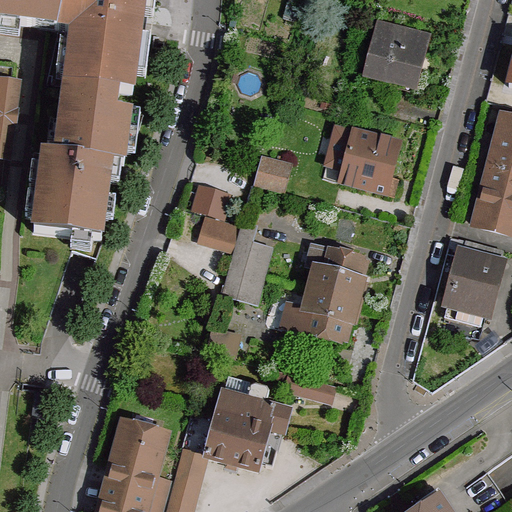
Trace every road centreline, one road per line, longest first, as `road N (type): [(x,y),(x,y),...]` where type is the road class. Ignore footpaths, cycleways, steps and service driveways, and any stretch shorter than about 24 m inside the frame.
road 1 (residential): [(208,0),(189,108),(57,511)]
road 2 (residential): [(492,0),(392,387),(391,422),(403,449)]
road 3 (tertiary): [(403,449),(511,377)]
